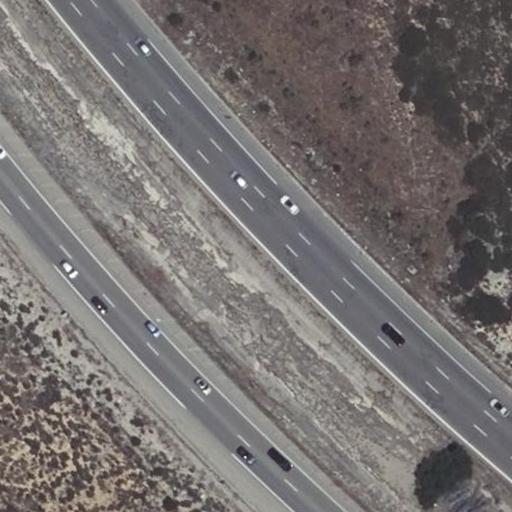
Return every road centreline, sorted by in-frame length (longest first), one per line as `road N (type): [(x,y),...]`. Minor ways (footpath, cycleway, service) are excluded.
road 1 (motorway): [(511,445),(238,183),(82,0)]
road 2 (motorway): [(0,171),(137,335),(322,511)]
